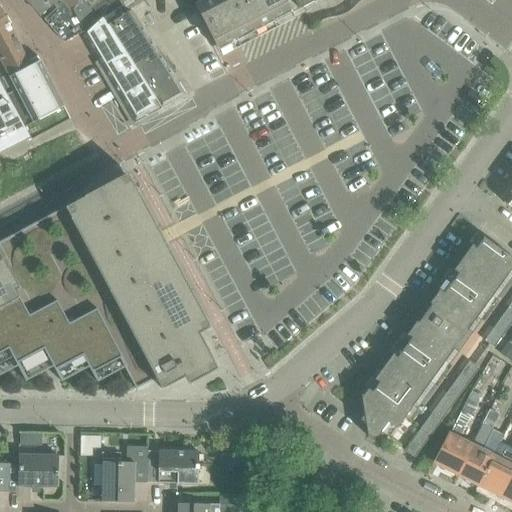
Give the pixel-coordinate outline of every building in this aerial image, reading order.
[(65,44),(81,34),(84,33),(72,12),(61,0),(26,0),(40,16),(53,5),(57,10),(45,21),(65,44)] [(81,34),(83,38),(103,20),(107,28),(129,14),(117,0),(61,0),(72,12),(84,33),(81,34)] [(117,0),(129,14),(107,28),(160,110),(186,96),(131,11),(146,0),(117,0)] [(236,43),(299,10),(293,0),(211,0),(219,14),(222,15),(236,43)] [(293,0),(299,10),(318,0),(293,0)] [(69,119),(64,108),(37,57),(28,62),(0,9),(0,145),(27,130),(31,139),(69,119)] [(134,124),(160,110),(107,28),(103,20),(83,38),(134,124)] [(448,76),(432,62),(424,72),(440,86),(448,76)] [(0,375),(18,367),(26,382),(53,367),(61,382),(89,368),(97,383),(124,368),(136,389),(156,379),(162,390),(197,371),(214,362),(117,180),(94,192),(93,192),(0,241),(0,375)] [(511,209),(511,190),(503,203),(511,209)] [(363,396),(362,396),(365,416),(367,431),(370,437),(370,436),(372,437),(375,437),(378,436),(380,434),(381,433),(388,423),(397,429),(404,420),(410,411),(417,402),(417,401),(423,393),(430,383),(436,374),(443,365),(450,356),(453,352),(454,350),(459,353),(461,350),(467,340),(472,334),(468,331),(468,330),(470,328),(476,319),(483,310),(490,300),(496,291),(503,282),(509,273),(511,269),(511,259),(494,246),(479,236),(472,246),(465,255),(459,264),(452,273),(446,282),(445,283),(439,292),(432,301),(426,310),(419,319),(412,329),(406,338),(400,346),(399,347),(392,356),(386,366),(379,375),(372,384),(366,393),(363,397),(363,396)] [(511,312),(508,310),(500,320),(510,327),(511,324),(511,312)] [(500,320),(493,331),(502,338),(510,327),(500,320)] [(494,349),(502,338),(493,331),(484,342),(494,349)] [(507,343),(499,354),(510,362),(511,362),(511,359),(511,346),(507,343)] [(469,363),(460,376),(470,383),(479,370),(469,363)] [(460,376),(451,388),(461,395),(470,383),(460,376)] [(451,388),(442,401),(452,408),(461,395),(451,388)] [(472,393),(468,399),(477,404),(480,397),(472,393)] [(435,463),(457,474),(471,445),(459,439),(477,404),(468,399),(450,435),(449,434),(435,463)] [(442,401),(433,413),(443,420),(452,408),(442,401)] [(457,474),(479,485),(494,457),(481,450),(499,415),(489,410),(471,445),(457,474)] [(433,413),(424,426),(434,433),(443,420),(433,413)] [(424,426),(415,439),(424,446),(434,433),(424,426)] [(92,449),(100,449),(101,437),(81,437),(80,457),(92,457),(92,449)] [(415,459),(424,446),(415,439),(405,452),(415,459)] [(479,485),(500,496),(511,474),(511,447),(502,443),(495,457),(494,457),(479,485)] [(134,484),(147,485),(147,452),(148,449),(127,448),(127,464),(103,464),(102,504),(134,504),(134,484)] [(199,454),(147,452),(147,485),(169,485),(169,487),(177,487),(178,485),(198,486),(199,454)] [(103,453),(102,462),(111,463),(111,453),(103,453)] [(19,465),(6,464),(6,493),(18,493),(19,488),(58,489),(58,457),(19,457),(19,465)] [(511,474),(500,496),(511,501),(511,474)]
